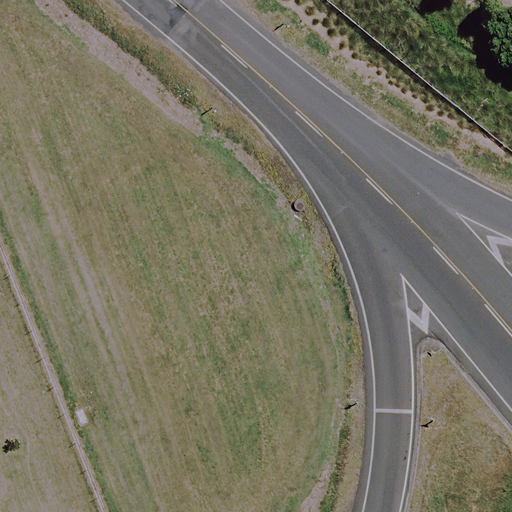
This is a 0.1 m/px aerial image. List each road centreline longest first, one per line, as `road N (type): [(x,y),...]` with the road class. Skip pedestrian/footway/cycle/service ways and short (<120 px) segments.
road 1 (primary): [(377,511),(394,409),(365,169)]
road 2 (tertiary): [(165,0),(365,169)]
road 3 (tertiary): [(365,169),(511,339)]
road 4 (primary): [(365,169),(511,225)]
